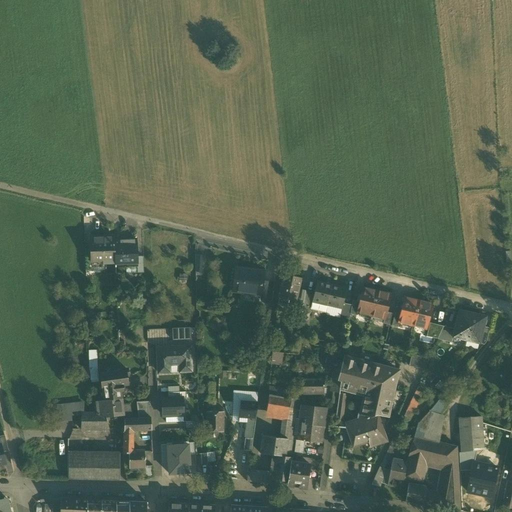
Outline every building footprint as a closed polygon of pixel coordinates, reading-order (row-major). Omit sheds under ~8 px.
[(114,236),(90,237),(91,252),(91,261),(92,261),(102,260),(103,265),(115,265),(114,240),(114,236)] [(137,239),(114,240),(115,265),(115,267),(136,266),(138,266),(137,256),(137,239)] [(91,252),(85,252),(85,270),(93,270),(92,261),(91,261),(91,252)] [(197,254),(194,270),(203,271),(205,255),(197,254)] [(254,270),(252,272),(246,271),(246,269),(236,268),(232,291),(260,295),(262,281),(264,271),(254,270)] [(300,278),(284,274),(278,298),(277,305),(287,307),(289,300),(295,301),(298,289),(300,278)] [(274,283),(262,281),(260,295),(260,299),(272,301),(274,283)] [(331,285),(316,282),(312,302),(327,306),(331,285)] [(346,288),(331,285),(327,306),(341,309),(346,288)] [(376,291),(363,288),(359,302),(357,313),(370,316),(376,291)] [(305,291),(298,289),(295,301),(294,305),(304,307),(305,291)] [(390,294),(376,291),(370,316),(383,319),(384,319),(386,312),(390,294)] [(418,300),(404,297),(400,315),(398,323),(399,323),(412,326),(418,300)] [(359,302),(352,300),(350,314),(357,315),(357,313),(359,302)] [(432,304),(418,300),(412,326),(426,329),(432,304)] [(452,337),(465,341),(472,313),(459,310),(454,329),(452,337)] [(392,313),(386,312),(384,319),(383,319),(382,324),(389,325),(392,313)] [(486,317),(472,313),(465,341),(479,344),(483,328),(486,317)] [(400,315),(394,314),(392,326),(398,327),(399,323),(398,323),(400,315)] [(443,326),(429,323),(426,336),(437,339),(443,326)] [(452,337),(454,329),(443,326),(437,339),(451,343),(452,337)] [(190,328),(172,329),(173,340),(190,340),(190,328)] [(483,328),(479,344),(485,345),(489,329),(483,328)] [(190,347),(158,349),(159,373),(170,372),(169,365),(179,364),(180,372),(191,371),(190,347)] [(96,350),(89,351),(89,367),(89,370),(97,369),(96,350)] [(268,351),(268,364),(279,363),(279,351),(268,351)] [(429,359),(411,355),(408,366),(424,370),(429,359)] [(397,372),(344,357),(337,380),(340,380),(339,388),(357,393),(361,381),(367,383),(360,415),(369,416),(371,417),(377,415),(382,416),(382,418),(385,419),(385,416),(394,418),(403,393),(392,390),(397,372)] [(331,370),(332,363),(325,362),(323,369),(331,370)] [(121,371),(100,375),(102,388),(120,386),(122,385),(128,385),(127,376),(128,373),(128,370),(125,369),(122,369),(121,371)] [(337,380),(331,380),(330,392),(332,392),(339,393),(339,388),(340,380),(337,380)] [(321,381),(304,381),(303,392),(316,392),(316,394),(321,394),(321,381)] [(120,386),(102,388),(104,400),(122,398),(121,391),(120,386)] [(268,396),(284,398),(286,389),(270,387),(268,396)] [(339,393),(332,392),(331,403),(337,404),(338,400),(339,393)] [(289,410),(291,400),(284,398),(268,396),(266,413),(284,416),(288,417),(289,410)] [(487,416),(506,415),(505,397),(486,398),(487,416)] [(104,400),(96,402),(97,412),(97,414),(106,413),(106,417),(122,415),(124,415),(122,406),(122,398),(104,400)] [(168,399),(163,399),(163,416),(183,416),(183,399),(168,399)] [(299,401),(293,399),(290,408),(297,409),(299,401)] [(148,402),(136,402),(137,410),(148,409),(148,402)] [(258,403),(240,402),(238,417),(247,418),(247,420),(255,421),(258,403)] [(130,403),(123,404),(123,406),(122,406),(124,415),(122,415),(123,418),(132,417),(130,403)] [(325,409),(301,406),(299,419),(309,420),(309,425),(323,427),(325,409)] [(82,407),(58,408),(58,429),(81,429),(82,413),(82,407)] [(284,421),(295,423),(297,411),(289,410),(288,417),(284,416),(284,421)] [(97,412),(82,413),(81,429),(81,430),(107,430),(107,421),(106,417),(106,413),(97,414),(97,412)] [(217,412),(208,412),(208,421),(208,431),(222,431),(223,412),(217,412)] [(360,415),(357,414),(356,419),(357,421),(346,425),(346,428),(353,447),(368,442),(369,442),(361,420),(369,417),(369,416),(360,415)] [(369,417),(361,420),(369,442),(368,442),(370,447),(385,441),(386,440),(384,433),(383,433),(377,415),(371,417),(369,416),(369,417)] [(151,418),(125,419),(124,454),(128,454),(128,452),(133,452),(133,431),(151,431),(151,418)] [(323,427),(309,425),(309,420),(299,419),(297,440),(303,441),(321,443),(323,427)] [(255,421),(247,420),(245,435),(247,438),(253,438),(255,421)] [(278,438),(293,440),(295,423),(284,421),(281,421),(278,438)] [(481,423),(461,425),(463,443),(483,440),(481,423)] [(5,435),(0,436),(0,443),(0,445),(2,453),(8,451),(5,435)] [(278,438),(262,436),(260,453),(276,455),(278,438)] [(448,445),(413,437),(407,458),(426,463),(444,467),(448,445)] [(68,438),(57,439),(60,457),(68,479),(118,480),(118,460),(117,457),(110,457),(110,459),(100,459),(94,459),(86,459),(86,457),(69,457),(68,438)] [(293,440),(278,438),(276,455),(278,456),(290,457),(293,440)] [(303,441),(297,440),(295,453),(302,454),(303,441)] [(463,443),(460,443),(461,453),(477,450),(484,449),(483,440),(463,443)] [(188,444),(167,446),(168,462),(169,474),(190,473),(189,455),(188,444)] [(457,458),(447,456),(449,445),(448,445),(444,467),(438,500),(437,507),(460,511),(457,458)] [(456,447),(449,445),(447,456),(457,458),(456,447)] [(474,463),(477,450),(461,453),(459,453),(460,471),(472,471),(474,463)] [(94,459),(94,451),(86,451),(86,457),(86,459),(94,459)] [(133,452),(128,452),(128,454),(129,468),(145,467),(144,451),(133,452)] [(214,453),(207,454),(208,463),(215,462),(214,453)] [(290,462),(290,457),(278,456),(276,473),(275,480),(287,482),(290,462)] [(426,463),(407,458),(406,462),(402,485),(408,487),(408,483),(409,479),(421,482),(426,463)] [(406,462),(393,459),(388,482),(402,485),(406,462)] [(310,465),(290,462),(287,482),(286,486),(306,489),(310,465)] [(491,497),(497,468),(474,463),(472,471),(467,492),(491,497)] [(379,468),(371,484),(380,486),(384,470),(379,468)] [(275,480),(276,473),(248,469),(246,481),(274,484),(275,480)] [(511,482),(508,482),(502,506),(511,509),(511,507),(511,482),(510,483),(511,482)] [(425,486),(408,483),(408,487),(405,502),(430,506),(432,498),(433,496),(424,495),(425,486)] [(0,500),(0,511),(10,511),(7,499),(0,500)] [(71,511),(72,500),(60,499),(60,505),(59,511),(71,511)] [(87,511),(87,500),(72,500),(71,511),(87,511)] [(101,511),(102,501),(87,500),(87,511),(101,511)] [(115,511),(116,501),(102,501),(101,511),(115,511)] [(128,511),(129,501),(116,501),(115,511),(128,511)] [(145,511),(146,502),(129,501),(128,511),(145,511)] [(187,511),(188,504),(168,503),(167,511),(187,511)]
